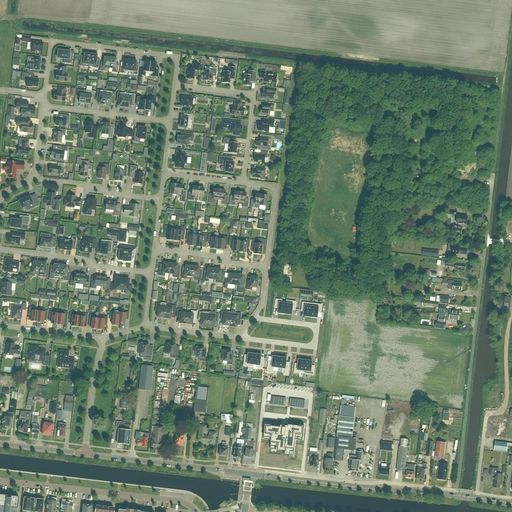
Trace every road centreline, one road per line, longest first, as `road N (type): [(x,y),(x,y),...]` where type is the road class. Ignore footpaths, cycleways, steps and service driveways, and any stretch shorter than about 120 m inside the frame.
road 1 (unclassified): [(455,495),(494,167)]
road 2 (tertiary): [(455,495),(249,474)]
road 3 (residential): [(44,95),(50,50),(60,42),(178,56),(175,84)]
road 4 (residential): [(476,498),(486,418),(506,399),(511,304)]
road 5 (unclassified): [(195,511),(160,498),(0,480)]
road 6 (residential): [(175,84),(254,95),(243,183)]
road 7 (tertiary): [(249,474),(85,454)]
road 8 (residential): [(152,273),(0,249)]
road 9 (residential): [(240,334),(305,346),(314,340),(311,326),(254,315)]
road 10 (residential): [(33,177),(161,199)]
road 11 (residential): [(170,122),(42,106)]
